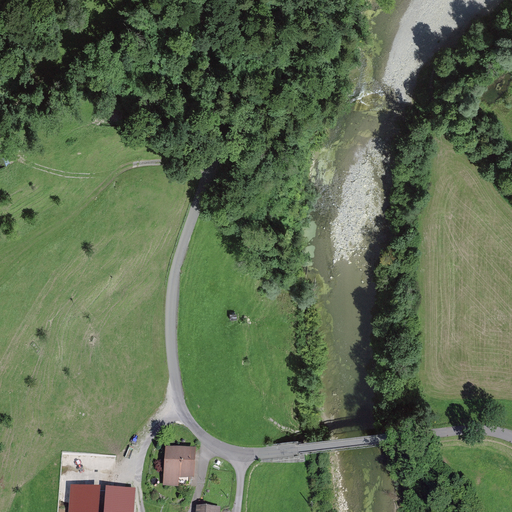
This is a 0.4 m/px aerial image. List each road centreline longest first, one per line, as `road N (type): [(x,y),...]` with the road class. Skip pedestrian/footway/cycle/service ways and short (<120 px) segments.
road 1 (unclassified): [(511,437),(467,430),(230,453),(181,413),(171,296),(213,142),(206,0)]
road 2 (track): [(18,160),(78,176),(153,163),(209,166)]
